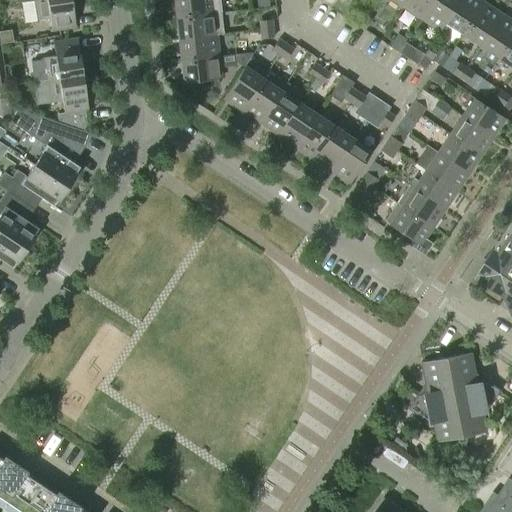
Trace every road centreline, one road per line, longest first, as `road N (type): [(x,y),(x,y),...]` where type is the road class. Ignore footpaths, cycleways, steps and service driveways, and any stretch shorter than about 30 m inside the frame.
road 1 (residential): [(430,295),(174,131),(127,118)]
road 2 (residential): [(0,366),(119,189),(127,118)]
road 3 (residential): [(114,511),(0,434)]
